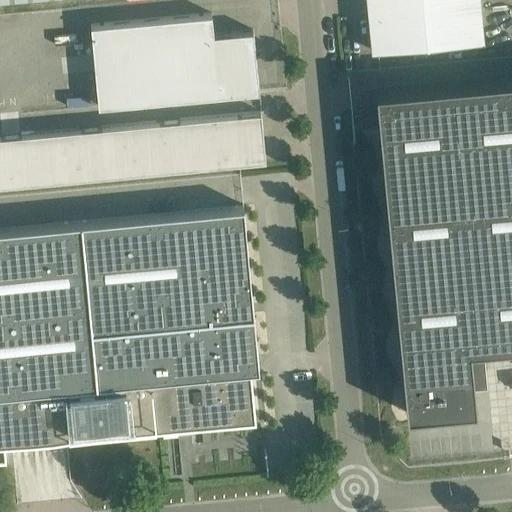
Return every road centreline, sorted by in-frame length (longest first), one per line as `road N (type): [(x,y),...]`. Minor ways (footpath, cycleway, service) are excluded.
road 1 (unknown): [(0,211),(221,184),(256,190),(265,204),(287,435)]
road 2 (unclassified): [(356,502),(308,0)]
road 3 (unclassified): [(356,502),(511,486)]
